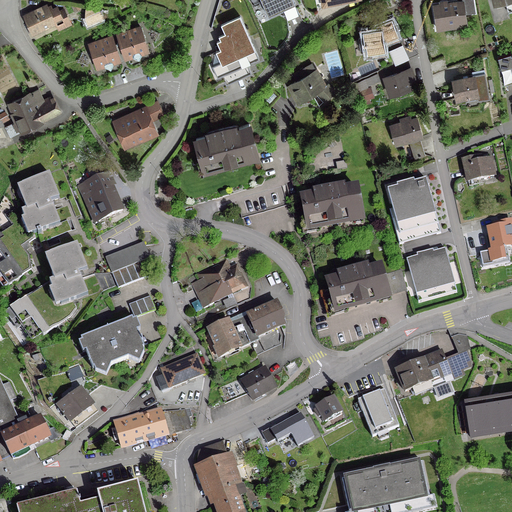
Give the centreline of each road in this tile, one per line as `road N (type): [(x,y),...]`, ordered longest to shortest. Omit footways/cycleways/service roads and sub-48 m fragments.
road 1 (residential): [(474,307),(413,0)]
road 2 (residential): [(168,223),(171,330),(142,379),(77,441),(77,465)]
road 3 (residential): [(337,370),(320,364),(300,338),(299,284),(275,252),(235,233),(168,223)]
road 4 (residential): [(5,13),(35,62),(78,100),(189,81)]
road 5 (residential): [(183,460),(185,448),(337,370)]
road 6 (residential): [(168,223),(145,207),(144,187),(172,139),(189,81)]
road 7 (unknown): [(197,228),(214,210),(274,185),(282,170),(280,132)]
road 8 (residential): [(337,370),(400,333),(466,309)]
road 9 (unknown): [(168,223),(98,249),(81,235),(67,203)]
